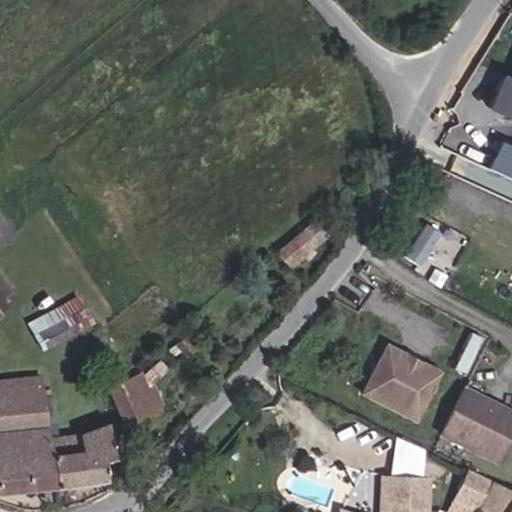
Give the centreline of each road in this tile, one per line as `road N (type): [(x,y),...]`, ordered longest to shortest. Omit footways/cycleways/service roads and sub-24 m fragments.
road 1 (residential): [(403,144),(380,203),(346,254),(185,476),(150,511)]
road 2 (residential): [(403,144),(502,0)]
road 3 (residential): [(403,144),(385,61),(328,0)]
